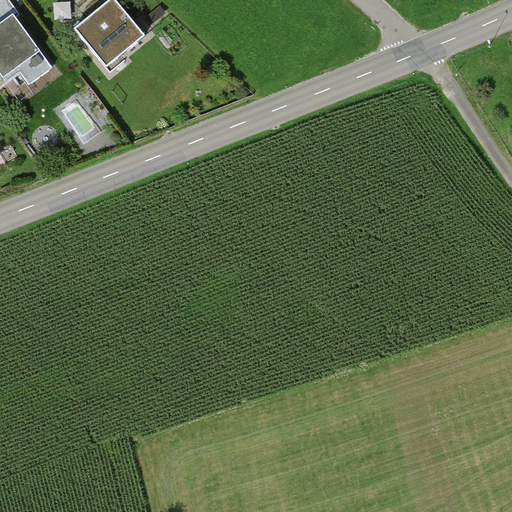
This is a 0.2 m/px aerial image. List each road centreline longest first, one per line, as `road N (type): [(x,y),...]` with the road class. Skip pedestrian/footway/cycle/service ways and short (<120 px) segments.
road 1 (tertiary): [(419,53),(0,220)]
road 2 (track): [(511,177),(419,53)]
